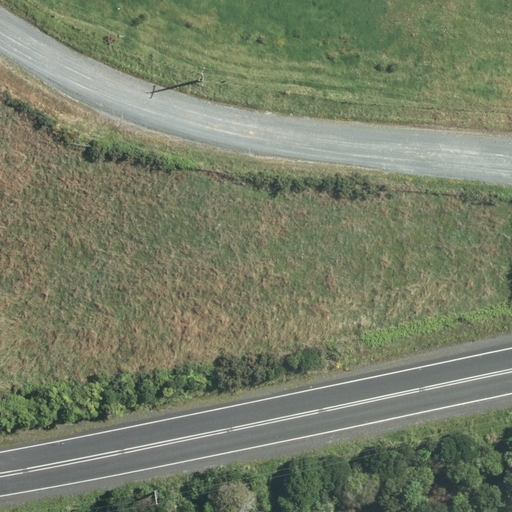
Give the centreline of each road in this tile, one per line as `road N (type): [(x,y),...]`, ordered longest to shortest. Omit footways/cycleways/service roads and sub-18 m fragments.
road 1 (unclassified): [(0,30),(122,94),(250,133),(511,159)]
road 2 (tertiary): [(0,475),(511,369)]
